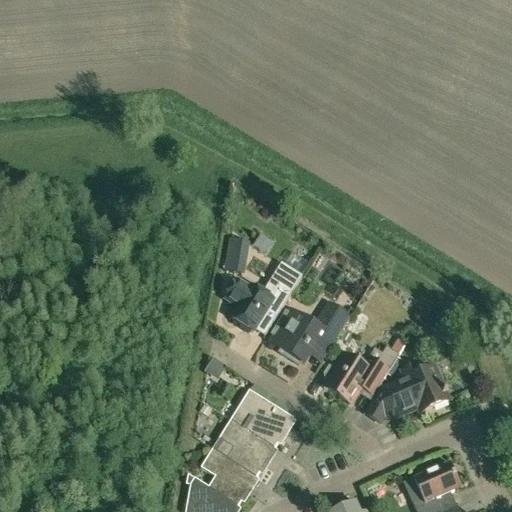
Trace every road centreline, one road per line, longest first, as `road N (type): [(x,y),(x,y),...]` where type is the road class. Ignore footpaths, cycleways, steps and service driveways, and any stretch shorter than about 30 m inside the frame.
road 1 (residential): [(380,465),(362,443),(213,348)]
road 2 (residential): [(502,511),(464,426),(380,465)]
